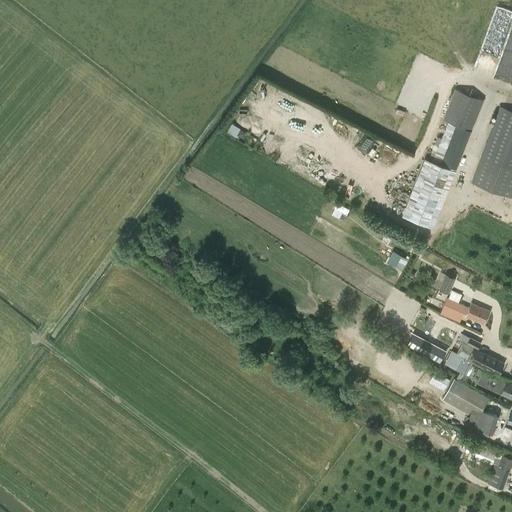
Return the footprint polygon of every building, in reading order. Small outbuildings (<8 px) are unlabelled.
[(511,11),(499,7),(478,67),(490,72),(491,69),(509,76),(511,67),(511,11)] [(258,104),(251,115),(284,136),(293,122),(287,117),(290,112),(295,115),(296,113),(311,123),(315,117),(265,85),(254,102),(258,104)] [(455,89),(443,119),(471,130),(483,100),(455,89)] [(511,110),(499,105),(480,157),(471,182),(511,197),(511,195),(511,110)] [(237,134),(243,138),(246,132),(240,129),(237,134)] [(357,203),(360,197),(341,189),(338,195),(357,203)] [(395,266),(402,269),(408,259),(401,255),(395,266)] [(455,278),(446,273),(442,281),(437,279),(434,286),(449,293),(455,278)] [(390,309),(394,302),(356,279),(352,287),(390,309)] [(484,323),(490,310),(471,302),(469,307),(458,302),(461,294),(452,290),(448,298),(446,297),(440,313),(459,322),(463,315),(465,316),(484,323)] [(446,350),(413,332),(407,344),(440,362),(446,350)] [(485,353),(477,349),(480,342),(470,336),(469,337),(462,333),(459,339),(473,347),(467,359),(479,365),(497,375),(504,363),(485,353)] [(464,382),(468,375),(466,375),(472,363),(464,359),(464,358),(461,357),(462,355),(452,350),(445,363),(459,371),(456,378),(464,382)] [(511,399),(511,383),(507,381),(488,372),(483,370),(477,383),(511,399)] [(468,422),(467,423),(478,426),(477,429),(492,434),(498,416),(504,419),(507,420),(511,411),(511,409),(511,408),(491,398),(490,401),(484,410),(483,410),(482,410),(489,398),(454,378),(442,399),(461,409),(468,414),(472,407),(472,408),(469,417),(466,416),(465,421),(468,422)] [(511,462),(511,451),(496,446),(495,450),(478,444),(473,458),(494,464),(488,482),(503,488),(511,462)]
